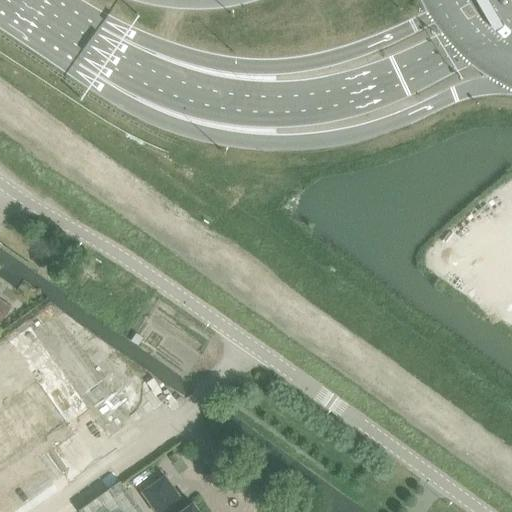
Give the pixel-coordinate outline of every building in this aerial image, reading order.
[(0,318),(10,304),(0,297),(0,318)] [(0,511),(29,511),(96,465),(61,415),(81,401),(28,325),(0,345),(0,511)] [(139,414),(138,369),(96,370),(97,408),(102,408),(103,415),(139,414)] [(81,401),(61,415),(96,465),(116,451),(81,401)] [(164,475),(141,491),(155,511),(159,511),(162,510),(162,511),(198,511),(192,502),(180,510),(175,502),(180,499),(164,475)] [(140,511),(119,481),(116,483),(80,509),(82,511),(140,511)]
